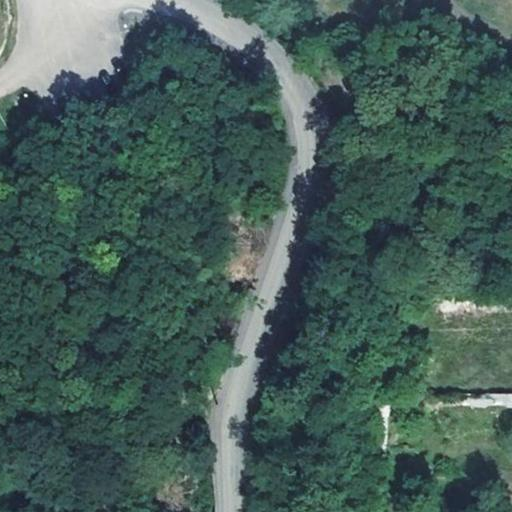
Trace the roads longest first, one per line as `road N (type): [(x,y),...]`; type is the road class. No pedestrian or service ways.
road 1 (residential): [(136,0),(210,19),(270,52),(303,82),(321,134),(327,191),(259,404),(241,511)]
road 2 (unclassified): [(0,87),(84,0)]
